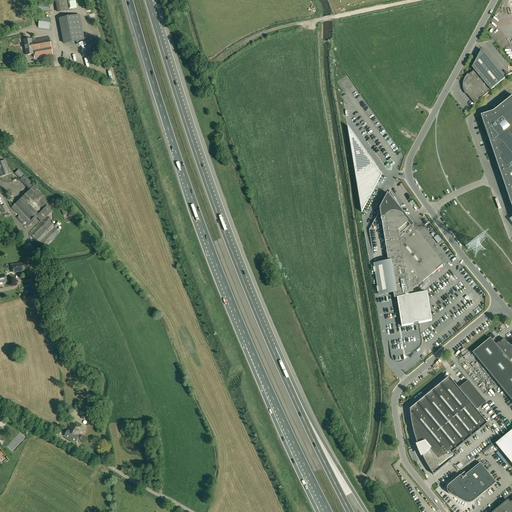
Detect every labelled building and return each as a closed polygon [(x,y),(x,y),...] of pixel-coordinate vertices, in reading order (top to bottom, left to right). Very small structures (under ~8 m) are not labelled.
[(56,0),(58,12),(68,11),(66,0),(56,0)] [(80,15),(59,19),(64,44),(84,40),(80,15)] [(50,29),(51,19),(40,17),(38,28),(50,29)] [(24,40),(27,55),(34,54),(35,59),(53,55),(50,37),(35,40),(34,39),(24,40)] [(467,76),(465,78),(464,80),(464,83),(464,85),(464,88),(464,90),(465,92),(467,94),(475,103),(491,90),(505,78),(481,50),(472,67),(471,67),(474,70),(469,75),(467,76)] [(511,96),(493,111),(481,116),(511,207),(511,96)] [(381,175),(379,171),(376,167),(375,166),(347,126),(362,213),(367,202),(381,175)] [(7,171),(4,161),(0,162),(0,172),(1,176),(10,174),(8,170),(7,171)] [(38,188),(35,185),(11,208),(19,216),(16,218),(23,225),(25,222),(28,226),(37,218),(41,222),(43,220),(44,220),(30,234),(43,248),(55,236),(51,231),(54,228),(50,223),(51,221),(47,217),(45,219),(44,219),(52,212),(49,209),(52,207),(36,190),(38,188)] [(416,326),(419,325),(418,324),(432,321),(427,293),(414,295),(413,289),(419,285),(420,286),(420,285),(420,284),(422,282),(423,283),(426,286),(432,281),(435,278),(442,286),(454,276),(413,226),(414,225),(403,212),(390,191),(388,194),(388,193),(379,208),(380,210),(369,230),(374,264),(379,295),(385,294),(385,295),(388,295),(388,293),(393,292),(394,298),(397,298),(402,326),(415,324),(416,326)] [(8,211),(5,205),(0,207),(0,208),(2,214),(8,211)] [(25,263),(12,266),(13,273),(27,270),(25,263)] [(485,368),(511,347),(510,346),(509,345),(508,344),(507,344),(507,342),(504,339),(501,342),(501,343),(500,343),(500,344),(498,344),(497,345),(496,345),(490,338),(472,353),(485,368)] [(497,383),(511,370),(511,364),(509,361),(510,361),(510,360),(511,360),(511,359),(511,358),(511,357),(511,348),(511,347),(485,368),(497,383)] [(510,398),(511,396),(511,370),(497,383),(510,398)] [(462,392),(456,385),(455,385),(449,377),(414,406),(413,404),(410,407),(410,411),(410,415),(411,419),(412,423),(412,427),(413,431),(414,435),(415,439),(417,443),(418,446),(418,445),(425,443),(429,448),(422,454),(421,454),(423,457),(424,460),(426,464),(428,467),(430,471),(434,475),(435,474),(436,474),(438,471),(456,456),(453,452),(487,424),(481,416),(481,415),(475,408),(474,408),(462,393),(462,392)] [(94,404),(87,399),(86,399),(78,410),(86,416),(94,404)] [(72,423),(65,436),(76,443),(79,437),(78,436),(82,429),(72,423)] [(511,430),(495,444),(511,464),(511,430)] [(448,487),(447,488),(447,490),(448,492),(449,493),(450,494),(464,502),(466,503),(467,503),(469,503),(471,503),(472,502),(473,501),(496,483),(480,463),(466,474),(464,472),(450,484),(448,485),(448,487)] [(511,511),(511,501),(510,503),(508,501),(494,511),(511,511)]
